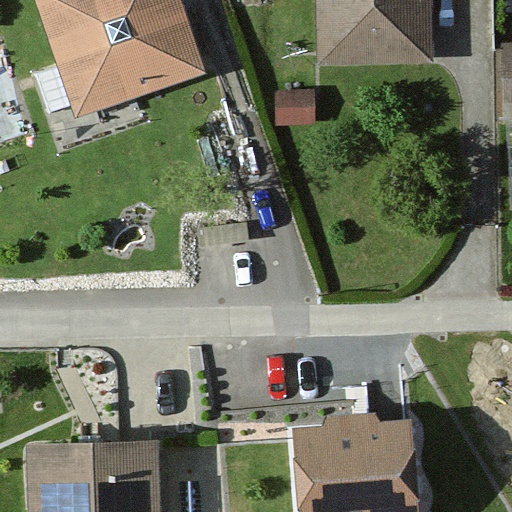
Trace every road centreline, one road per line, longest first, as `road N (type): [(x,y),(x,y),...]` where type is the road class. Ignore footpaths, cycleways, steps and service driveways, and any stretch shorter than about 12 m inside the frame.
road 1 (residential): [(511,315),(0,326)]
road 2 (unknown): [(471,0),(479,316)]
